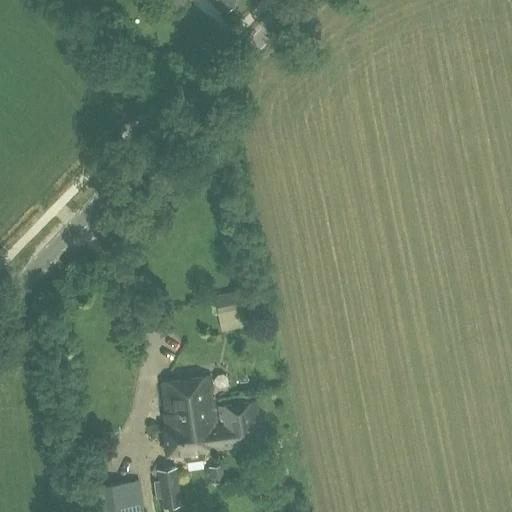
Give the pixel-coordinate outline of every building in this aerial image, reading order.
[(162,0),(176,11),(187,0),(162,0)] [(235,0),(213,0),(225,11),(235,0)] [(125,34),(115,25),(104,38),(114,47),(125,34)] [(239,289),(214,295),(218,313),(243,307),(239,289)] [(210,377),(203,378),(162,383),(168,426),(163,427),(167,454),(261,441),(255,402),(214,408),(210,377)] [(191,464),(210,463),(209,454),(190,455),(191,464)] [(222,465),(209,467),(211,483),(224,481),(222,465)] [(176,467),(156,470),(162,507),(182,504),(176,467)] [(142,511),(138,481),(84,488),(87,511),(142,511)]
